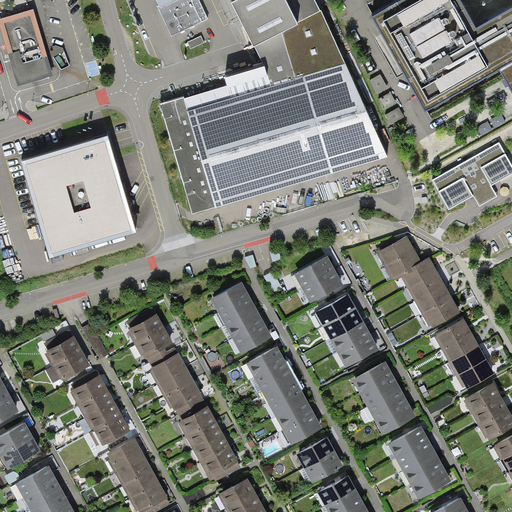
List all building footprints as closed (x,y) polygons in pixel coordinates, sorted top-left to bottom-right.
[(152,0),(154,3),(170,36),(201,22),(190,0),(152,0)] [(228,76),(231,86),(162,106),(193,211),(386,154),(320,10),(315,0),(233,0),(267,64),(228,76)] [(511,0),(404,0),(374,18),(427,110),(500,68),(511,89),(511,0)] [(34,9),(0,18),(0,28),(16,84),(52,74),(34,9)] [(105,136),(21,160),(50,256),(133,231),(105,136)] [(511,165),(499,143),(432,179),(450,209),(473,196),(478,206),(497,195),(491,184),(511,171),(511,165)] [(406,235),(379,250),(393,276),(401,272),(430,323),(456,309),(454,304),(444,287),(439,278),(432,265),(428,258),(421,262),(417,256),(410,243),(406,235)] [(332,266),(326,256),(296,273),(311,299),(341,282),(335,272),(332,266)] [(247,292),(242,282),(214,297),(242,348),(270,333),(264,324),(261,318),(250,298),(247,292)] [(353,305),(348,294),(316,312),(346,364),(377,346),(371,336),(368,331),(356,310),(353,305)] [(161,323),(156,313),(130,328),(145,354),(171,340),(163,326),(161,323)] [(467,326),(463,319),(436,334),(465,386),(492,371),(486,360),(481,351),(474,339),(467,326)] [(77,342),(73,336),(48,349),(63,376),(88,362),(85,356),(77,342)] [(283,356),(277,346),(248,362),(292,440),(320,425),(315,414),(311,408),(300,388),(297,382),(286,362),(283,356)] [(183,362),(178,353),(151,368),(179,416),(205,401),(198,389),(191,376),(183,362)] [(390,371),(385,361),(354,378),(383,430),(414,413),(408,403),(405,398),(394,377),(390,371)] [(105,385),(98,374),(73,389),(104,442),(129,427),(127,423),(120,411),(112,398),(105,385)] [(0,416),(17,408),(11,398),(8,392),(0,377),(0,416)] [(497,390),(492,382),(467,397),(489,436),(511,423),(511,416),(508,410),(504,403),(497,390)] [(212,415),(207,405),(181,419),(209,473),(236,459),(234,455),(227,442),(219,428),(212,415)] [(30,432),(24,422),(0,435),(0,449),(9,465),(39,448),(33,438),(30,432)] [(427,436),(421,425),(390,443),(419,495),(450,477),(444,468),(441,462),(430,441),(427,436)] [(511,435),(494,445),(511,475),(511,435)] [(333,447),(327,437),(298,453),(313,479),(342,463),(336,453),(333,447)] [(142,453),(134,438),(107,453),(138,510),(165,495),(163,491),(156,479),(149,466),(142,453)] [(53,475),(48,465),(18,482),(34,511),(73,511),(71,507),(68,501),(57,481),(53,475)] [(353,485),(348,475),(320,491),(331,511),(368,511),(357,491),(353,485)] [(252,488),(247,478),(221,492),(232,511),(266,511),(260,501),(252,488)] [(460,498),(435,511),(467,511),(465,507),(460,498)]
